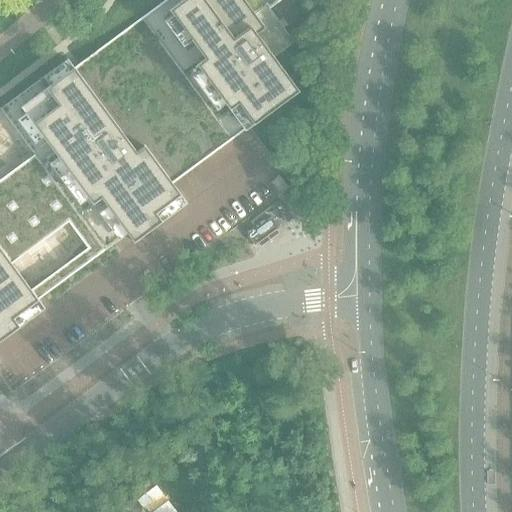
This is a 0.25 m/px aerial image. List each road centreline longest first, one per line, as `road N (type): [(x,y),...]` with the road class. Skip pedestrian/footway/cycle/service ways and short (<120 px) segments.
road 1 (secondary): [(474,511),(476,325),(491,189),(511,97)]
road 2 (unclassified): [(0,467),(209,326),(264,308),(367,297)]
road 3 (secondary): [(392,0),(361,167),(367,297)]
road 4 (secondary): [(367,297),(392,511)]
